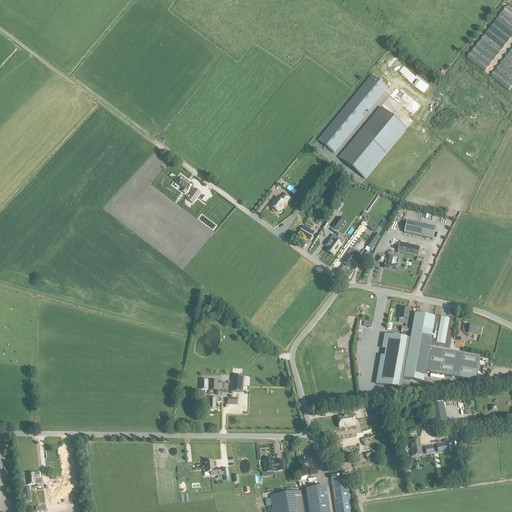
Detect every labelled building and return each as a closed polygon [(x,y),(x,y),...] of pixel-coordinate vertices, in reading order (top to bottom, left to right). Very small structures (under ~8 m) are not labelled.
[(511,37),(511,9),(507,6),(467,59),(485,72),(511,37)] [(511,86),(511,48),(490,77),(509,91),(511,86)] [(334,151),(363,112),(346,99),(317,138),(334,151)] [(157,168),(155,171),(165,180),(167,177),(157,168)] [(178,178),(176,181),(179,183),(178,184),(184,188),(181,192),(185,194),(187,191),(188,192),(190,188),(193,191),(189,197),(188,197),(187,198),(188,198),(187,200),(193,204),(201,193),(195,189),(191,187),(192,186),(187,181),(183,178),(181,180),(178,178)] [(171,196),(174,198),(180,190),(178,188),(171,196)] [(270,206),(273,208),(272,209),(272,210),(274,212),(275,212),(276,211),(278,212),(281,209),(283,206),(283,205),(285,203),(286,204),(291,198),(285,193),(280,199),(278,197),(274,202),(274,201),(270,206)] [(343,204),(340,201),(335,209),(338,211),(343,204)] [(339,217),(332,226),(338,230),(344,221),(339,217)] [(408,221),(405,233),(431,239),(433,239),(436,227),(408,221)] [(303,226),(299,234),(310,240),(315,232),(303,226)] [(399,231),(397,242),(400,243),(420,247),(428,249),(431,239),(405,233),(399,231)] [(374,243),(378,238),(372,234),(368,239),(374,243)] [(333,235),(326,244),(329,247),(328,248),(327,250),(334,255),(341,245),(334,241),(337,237),(333,235)] [(400,243),(398,251),(418,255),(420,247),(400,243)] [(344,259),(343,261),(343,262),(343,263),(346,265),(345,265),(345,266),(348,268),(349,268),(349,267),(350,267),(355,270),(359,264),(360,262),(355,258),(359,253),(352,248),(347,254),(348,255),(346,259),(345,259),(344,259)] [(380,257),(379,261),(382,262),(385,263),(384,268),(396,271),(397,266),(399,266),(401,256),(389,253),(388,257),(387,259),(383,258),(380,257)] [(380,270),(369,270),(369,280),(380,280),(380,270)] [(400,308),(398,318),(407,320),(410,320),(411,316),(408,316),(409,309),(400,308)] [(381,355),(376,384),(402,389),(404,378),(424,382),(426,373),(476,382),(480,357),(450,351),(455,322),(435,318),(415,315),(415,316),(412,335),(413,335),(413,340),(411,339),(385,335),(382,349),(386,349),(385,356),(381,355)] [(470,324),(468,332),(480,335),(482,327),(470,324)] [(456,340),(454,348),(463,349),(464,342),(456,340)] [(232,375),(230,392),(242,393),(244,376),(232,375)] [(200,380),(200,391),(208,391),(208,380),(200,380)] [(210,380),(209,391),(218,391),(218,381),(210,380)] [(207,398),(206,410),(217,410),(217,404),(219,404),(219,405),(229,406),(229,399),(220,399),(220,400),(217,399),(217,396),(208,395),(208,398),(207,398)] [(419,439),(410,441),(413,456),(422,455),(419,439)] [(448,443),(436,445),(437,450),(438,453),(449,451),(448,443)] [(76,500),(72,449),(59,450),(64,501),(76,500)] [(381,455),(376,456),(377,459),(382,458),(382,460),(390,458),(389,452),(381,455)] [(306,458),(298,459),(299,467),(304,467),(304,468),(307,468),(307,467),(307,466),(312,466),(311,456),(305,457),(306,458)] [(263,461),(262,462),(263,464),(264,465),(265,473),(274,472),(274,470),(277,469),(277,471),(284,471),(283,460),(276,461),(277,465),(273,466),(273,459),(264,460),(264,461),(263,461)] [(205,467),(203,467),(203,471),(204,471),(204,474),(210,473),(211,477),(218,476),(221,475),(224,475),(224,478),(228,477),(228,469),(223,470),(223,472),(221,473),(221,469),(214,469),(213,461),(204,462),(205,467)] [(236,469),(236,475),(243,475),(243,477),(249,477),(249,469),(236,469)] [(38,473),(26,475),(27,485),(36,484),(41,484),(41,479),(39,479),(38,473)] [(331,480),(330,480),(335,511),(352,511),(347,477),(336,479),(336,476),(331,477),(331,480)] [(61,482),(46,483),(48,502),(63,501),(61,482)] [(307,495),(301,495),(303,511),(329,511),(326,487),(307,490),(307,495)] [(271,498),(265,499),(266,506),(272,505),(272,511),(303,511),(301,495),(301,491),(270,496),(271,498)]
